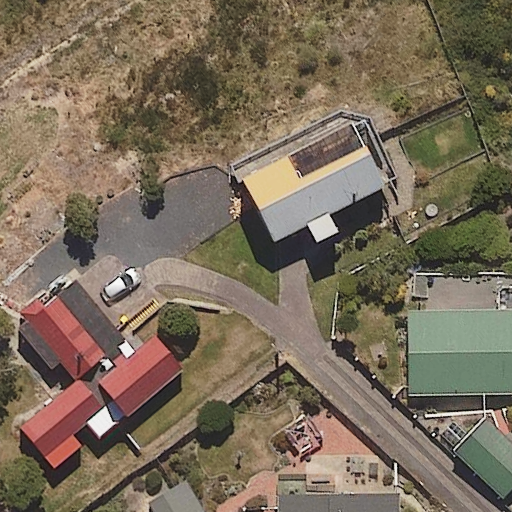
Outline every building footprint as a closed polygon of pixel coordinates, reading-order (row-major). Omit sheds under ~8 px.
[(334,106),(229,162),(266,230),(295,215),(303,230),(327,218),(318,201),(370,174),(334,106)] [(65,373),(10,418),(38,452),(52,441),(60,450),(74,439),(65,429),(81,416),(94,431),(180,362),(147,321),(126,338),(66,264),(1,316),(42,366),(52,358),(65,373)] [(511,302),(401,304),(402,390),(511,388),(511,302)] [(511,441),(478,410),(448,442),(500,490),(511,477),(511,441)] [(180,471),(141,492),(151,511),(195,511),(201,509),(180,471)] [(269,511),(391,511),(391,482),(269,485),(269,511)]
